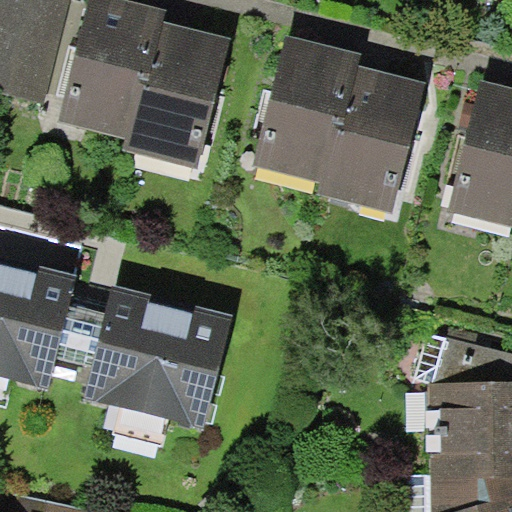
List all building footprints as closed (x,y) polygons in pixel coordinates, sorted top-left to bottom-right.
[(56,0),(0,0),(0,95),(32,103),(56,0)] [(153,18),(84,1),(54,121),(81,128),(82,122),(125,132),(151,30),(153,18)] [(190,167),(220,47),(151,30),(125,132),(122,144),(158,153),(157,159),(190,167)] [(348,62),(279,45),(249,166),(276,172),(277,166),(320,176),(346,74),(348,62)] [(385,211),(415,91),(346,74),(320,176),(317,188),(353,197),(352,203),(385,211)] [(511,97),(477,90),(448,210),(474,216),(475,210),(511,219),(511,97)] [(117,290),(111,317),(68,307),(74,280),(0,261),(0,377),(48,389),(55,360),(98,370),(90,399),(206,428),(232,318),(117,290)] [(511,511),(511,358),(471,349),(474,339),(445,333),(426,379),(428,511),(511,511)] [(46,500),(43,511),(92,511),(93,510),(46,500)]
